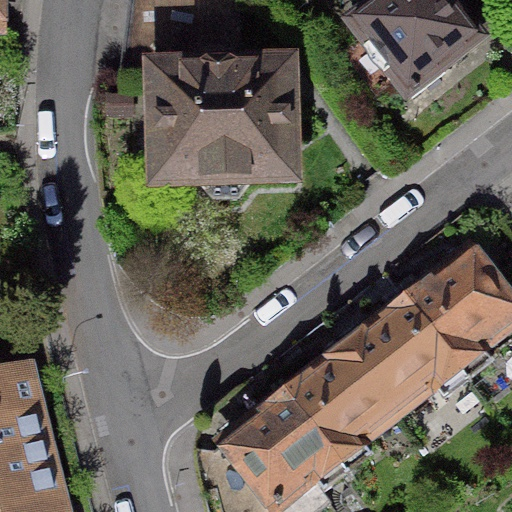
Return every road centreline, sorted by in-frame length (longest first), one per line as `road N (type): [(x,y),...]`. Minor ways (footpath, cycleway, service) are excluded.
road 1 (residential): [(118,406),(224,363),(511,142)]
road 2 (residential): [(71,0),(67,144),(77,234),(118,406)]
